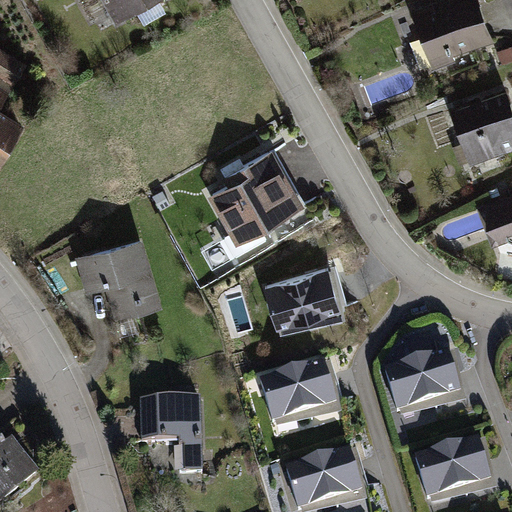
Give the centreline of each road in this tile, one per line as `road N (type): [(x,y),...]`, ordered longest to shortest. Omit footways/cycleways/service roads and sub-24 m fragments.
road 1 (residential): [(247,0),(389,253),(456,302),(511,318)]
road 2 (residential): [(0,293),(64,385),(108,511)]
